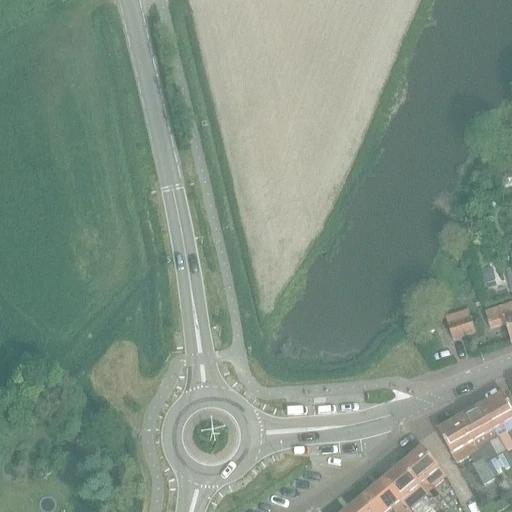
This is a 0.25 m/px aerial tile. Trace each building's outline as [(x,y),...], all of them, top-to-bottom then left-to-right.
[(511,342),(511,305),(486,313),(490,329),(505,325),(510,344),(511,342)] [(445,319),(452,341),(474,334),(467,312),(445,319)] [(511,410),(504,396),(482,408),(507,453),(511,450),(511,442),(504,427),(511,422),(511,410)] [(507,453),(482,408),(460,420),(478,453),(491,446),(498,458),(507,453)] [(457,465),(478,453),(460,420),(438,433),(451,457),(457,465)] [(402,466),(429,497),(434,503),(441,496),(433,486),(434,485),(430,480),(440,471),(422,449),(402,466)] [(485,487),(495,482),(483,461),(473,466),(485,487)] [(411,511),(429,497),(402,466),(383,482),(408,511),(411,511)] [(408,511),(383,482),(364,498),(375,511),(391,511),(393,511),(394,511),(408,511)] [(347,511),(375,511),(364,498),(347,511)]
